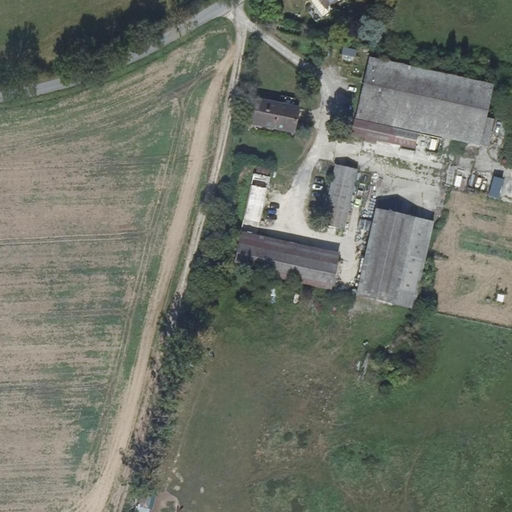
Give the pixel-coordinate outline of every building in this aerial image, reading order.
[(306,0),(309,2),(312,0),(316,0),(324,10),(337,0),(306,0)] [(477,145),(489,85),(367,60),(355,120),(416,132),(477,145)] [(256,101),(251,126),(290,134),(295,109),(256,101)] [(412,148),(416,132),(355,120),(352,136),(412,148)] [(368,148),(367,153),(378,156),(380,150),(368,148)] [(255,165),(248,196),(266,200),(274,169),(255,165)] [(276,165),(275,171),(286,174),(288,168),(276,165)] [(320,226),(344,230),(355,173),(335,168),(320,226)] [(266,200),(248,196),(242,219),(262,222),(266,200)] [(375,212),(357,292),(412,304),(429,224),(375,212)] [(237,233),(231,262),(329,284),(334,254),(237,233)]
